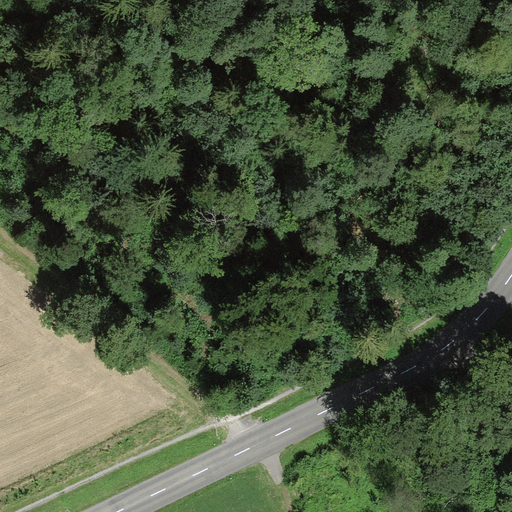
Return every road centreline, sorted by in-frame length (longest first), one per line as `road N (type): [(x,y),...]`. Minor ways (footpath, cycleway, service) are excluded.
road 1 (tertiary): [(117,511),(428,358),(462,334),(511,274)]
road 2 (track): [(0,241),(237,416),(257,443)]
